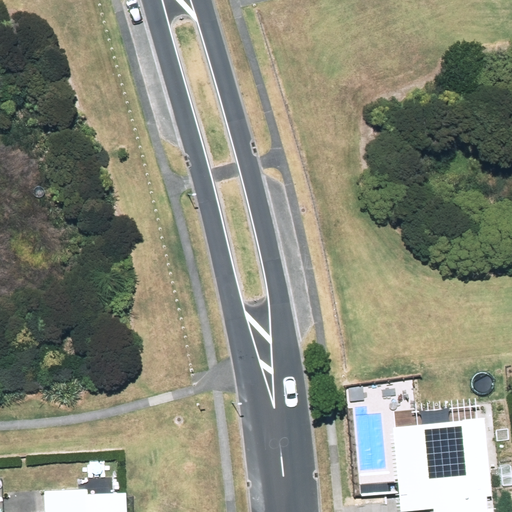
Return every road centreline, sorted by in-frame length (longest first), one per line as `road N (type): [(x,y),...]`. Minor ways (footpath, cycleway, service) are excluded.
road 1 (tertiary): [(277,418),(235,321),(155,19),(157,0)]
road 2 (tertiary): [(195,0),(206,11),(284,314),(277,418)]
